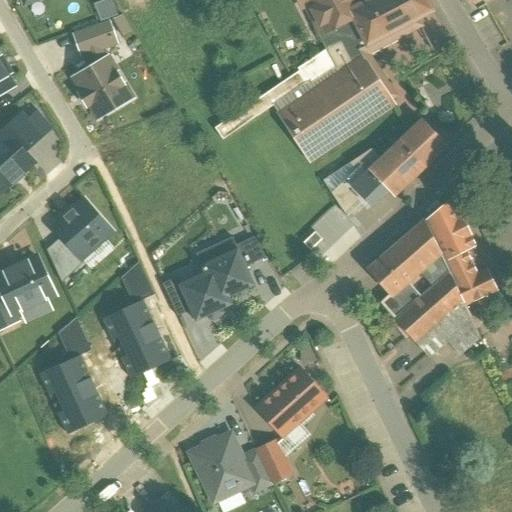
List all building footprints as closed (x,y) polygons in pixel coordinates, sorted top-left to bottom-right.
[(361,5),(358,0),(306,0),(331,48),(360,33),(349,12),(361,5)] [(371,0),(361,5),(349,12),(360,33),(364,41),(371,54),(422,27),(418,20),(434,12),(427,0),(371,0)] [(110,21),(74,33),(82,56),(118,44),(110,21)] [(331,48),(326,51),(298,70),(300,72),(216,129),(223,141),(307,84),(309,87),(335,69),(356,45),(364,41),(360,33),(331,48)] [(394,105),(356,45),(335,69),(339,74),(279,114),(311,162),(394,105)] [(98,118),(132,99),(108,59),(75,79),(98,118)] [(0,94),(12,87),(0,66),(0,94)] [(0,138),(3,141),(9,136),(25,153),(43,138),(21,114),(0,132),(0,138)] [(382,161),(370,172),(389,191),(394,196),(447,147),(423,121),(382,161)] [(25,153),(9,136),(3,141),(0,143),(0,191),(0,192),(33,163),(25,153)] [(372,150),(350,164),(357,171),(332,194),(348,218),(361,205),(367,211),(389,191),(370,172),(382,161),(372,150)] [(476,247),(452,199),(424,223),(440,254),(444,264),(467,252),(476,247)] [(62,237),(81,259),(82,259),(112,232),(84,201),(53,228),(62,237)] [(424,223),(369,270),(391,295),(392,297),(408,283),(419,273),(440,254),(424,223)] [(81,259),(62,237),(47,251),(62,283),(85,262),(82,259),(81,259)] [(198,254),(207,273),(208,273),(209,276),(216,273),(227,267),(222,257),(217,245),(198,254)] [(227,267),(216,273),(227,296),(253,284),(237,250),(222,257),(227,267)] [(467,252),(444,264),(465,307),(498,291),(487,270),(478,275),(467,252)] [(432,287),(421,297),(408,283),(392,297),(391,295),(381,304),(428,357),(447,340),(457,332),(456,330),(473,322),(465,307),(444,264),(440,254),(419,273),(432,287)] [(38,257),(0,274),(0,288),(2,292),(13,315),(15,314),(55,295),(38,257)] [(133,305),(143,300),(154,295),(139,263),(121,279),(133,305)] [(227,296),(216,273),(209,276),(208,273),(207,273),(181,284),(197,318),(209,313),(211,317),(213,318),(222,314),(223,312),(221,307),(230,303),(227,296)] [(13,315),(2,292),(0,293),(0,330),(18,322),(15,314),(13,315)] [(133,305),(103,319),(131,379),(171,361),(143,300),(133,305)] [(70,360),(80,356),(91,351),(76,318),(58,334),(70,360)] [(473,322),(456,330),(457,332),(447,340),(460,355),(480,337),(473,322)] [(70,360),(40,374),(68,435),(108,417),(80,356),(70,360)] [(301,369),(256,409),(282,438),(327,398),(301,369)] [(230,435),(192,453),(215,500),(253,483),(230,435)] [(292,475),(277,442),(257,452),(272,484),(292,475)] [(181,511),(182,511),(168,494),(157,503),(164,511),(181,511)] [(164,511),(157,503),(146,511),(164,511)]
